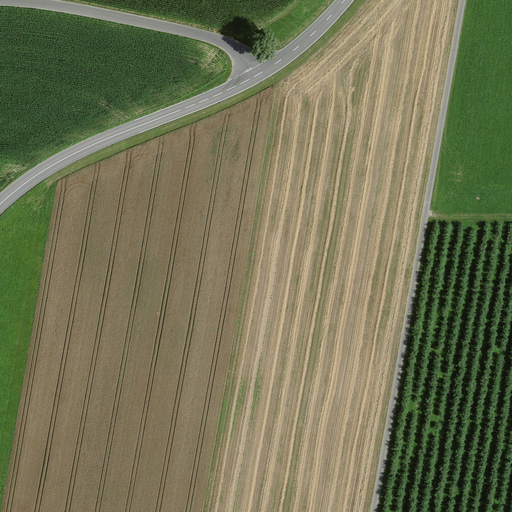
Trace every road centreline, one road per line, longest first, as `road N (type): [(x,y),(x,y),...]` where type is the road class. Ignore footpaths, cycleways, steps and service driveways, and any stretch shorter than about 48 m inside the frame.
road 1 (track): [(463,0),(373,511)]
road 2 (tertiary): [(0,206),(71,154),(255,76)]
road 3 (unclassified): [(0,0),(194,33),(242,55),(255,76)]
